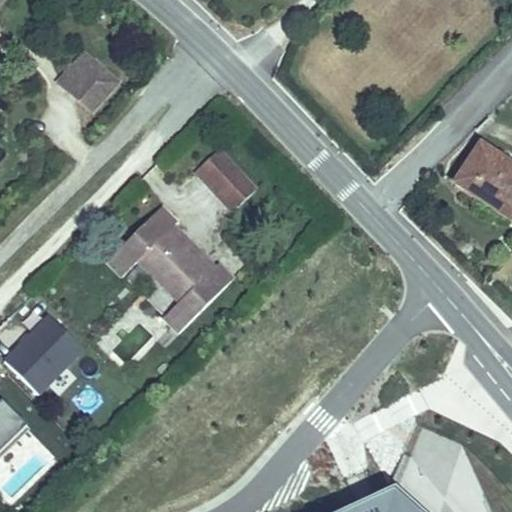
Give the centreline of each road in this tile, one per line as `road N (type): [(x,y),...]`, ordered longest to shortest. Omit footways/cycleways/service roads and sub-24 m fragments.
road 1 (tertiary): [(172,0),(216,35),(284,125),(511,355)]
road 2 (unknown): [(335,0),(0,327)]
road 3 (track): [(0,255),(216,35)]
road 4 (unknown): [(351,195),(511,40)]
